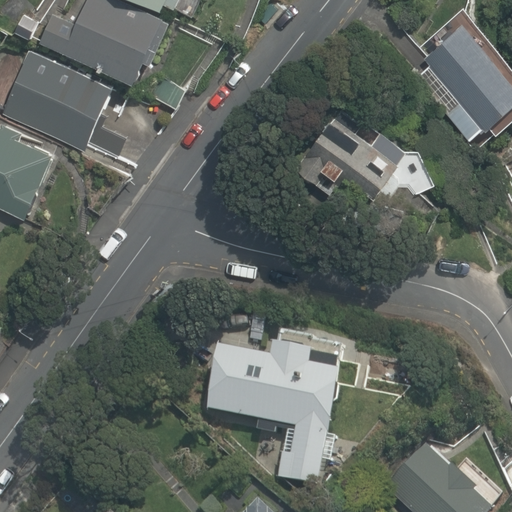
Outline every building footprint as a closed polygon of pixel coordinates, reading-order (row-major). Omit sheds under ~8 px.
[(60,16),(48,44),(141,85),(138,93),(172,109),(181,87),(162,78),(183,30),(116,0),(94,0),(83,26),(60,16)] [(145,0),(169,11),(174,0),(145,0)] [(511,77),(465,22),(424,56),(487,130),(511,108),(511,77)] [(0,56),(6,43),(0,39),(0,100),(3,102),(19,67),(0,58),(0,56)] [(40,50),(12,113),(100,153),(128,90),(40,50)] [(333,116),(295,169),(320,186),(334,166),(375,195),(398,162),(333,116)] [(0,204),(41,223),(71,155),(0,123),(0,204)] [(350,368),(230,344),(217,410),(298,426),(288,476),(326,483),(350,368)] [(499,511),(505,506),(434,440),(386,486),(414,511),(499,511)] [(296,511),(272,489),(250,511),(296,511)]
